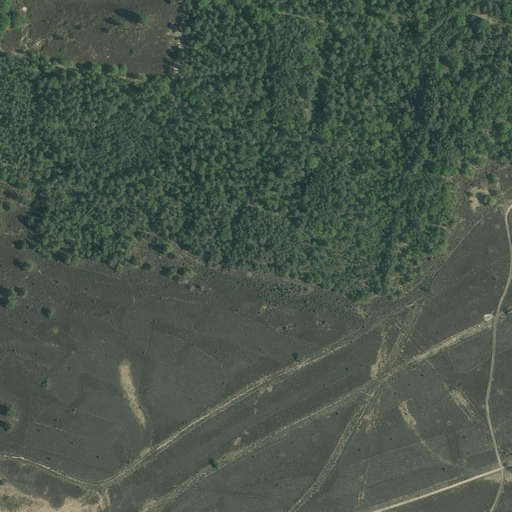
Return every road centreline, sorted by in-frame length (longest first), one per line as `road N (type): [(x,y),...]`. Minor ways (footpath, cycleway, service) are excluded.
road 1 (track): [(0,52),(170,86),(185,0)]
road 2 (unknown): [(511,266),(487,398),(502,479),(491,511)]
road 3 (track): [(511,464),(374,511)]
road 4 (track): [(204,0),(327,23),(330,36)]
